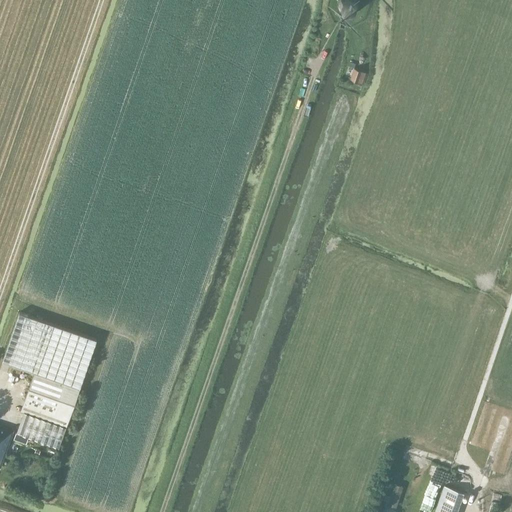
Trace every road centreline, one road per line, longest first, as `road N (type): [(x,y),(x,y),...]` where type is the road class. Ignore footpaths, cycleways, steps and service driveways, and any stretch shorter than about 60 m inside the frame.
road 1 (track): [(313,74),(162,511)]
road 2 (track): [(102,0),(0,294)]
road 3 (track): [(511,303),(462,451),(478,473),(466,511)]
